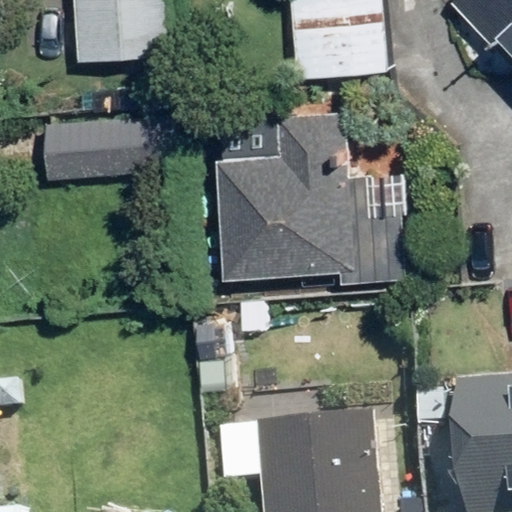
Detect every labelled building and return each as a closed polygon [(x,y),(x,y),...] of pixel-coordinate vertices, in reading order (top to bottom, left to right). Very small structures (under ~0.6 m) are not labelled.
[(79,0),(84,55),(177,47),(173,0),(79,0)] [(293,0),(298,69),(394,64),(390,0),(293,0)] [(511,0),(460,0),(511,53),(511,0)] [(226,157),(233,274),(349,266),(350,277),(414,273),(409,195),(383,197),(381,167),(359,169),(355,105),(289,109),(292,152),(226,157)] [(49,118),(52,175),(181,168),(177,111),(49,118)] [(511,511),(511,377),(459,382),(470,511),(511,511)] [(386,511),(377,409),(262,420),(270,511),(386,511)]
